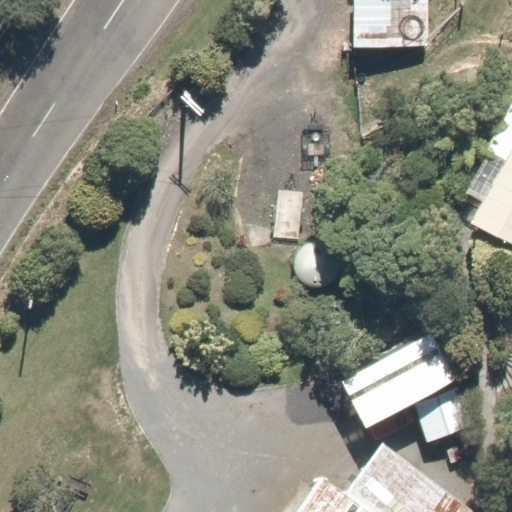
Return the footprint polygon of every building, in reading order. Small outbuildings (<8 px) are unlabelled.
[(430,0),(358,0),(356,45),(428,48),(430,0)] [(353,17),(281,17),(281,99),(354,98),(353,17)] [(511,176),(511,159),(454,132),(431,179),(444,186),(410,257),(462,281),(511,176)] [(177,475),(161,511),(204,511),(213,491),(177,475)] [(357,511),(316,481),(292,511),(357,511)]
